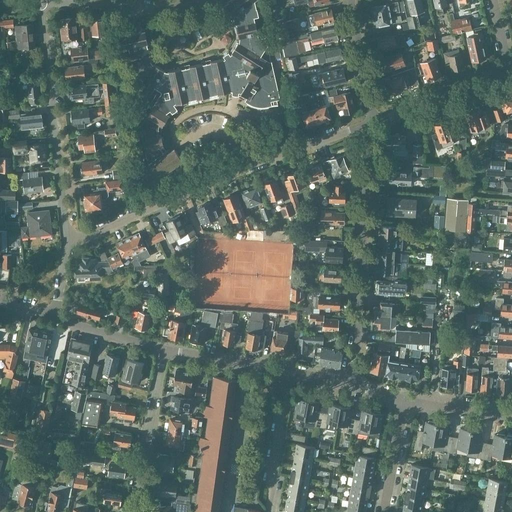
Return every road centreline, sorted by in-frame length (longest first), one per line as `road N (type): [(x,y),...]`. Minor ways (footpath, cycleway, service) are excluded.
road 1 (residential): [(69,243),(256,164),(372,127)]
road 2 (residential): [(350,382),(372,127)]
road 3 (residential): [(69,243),(39,4)]
road 4 (residential): [(39,4),(181,8),(208,0)]
road 5 (residential): [(135,511),(165,348)]
road 6 (residential): [(372,127),(511,79)]
road 7 (residential): [(289,370),(269,511)]
road 8 (residential): [(372,127),(354,0)]
road 9 (residential): [(289,370),(165,348)]
